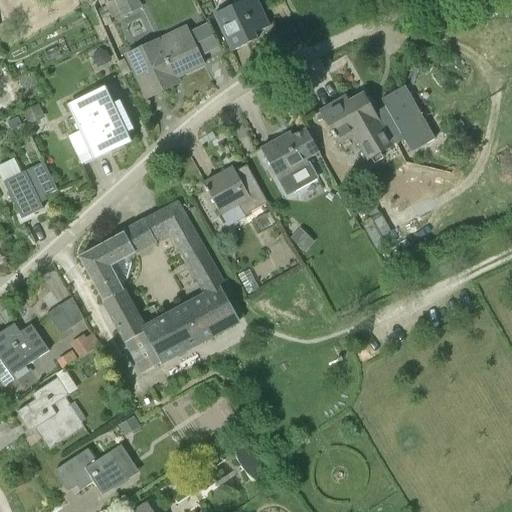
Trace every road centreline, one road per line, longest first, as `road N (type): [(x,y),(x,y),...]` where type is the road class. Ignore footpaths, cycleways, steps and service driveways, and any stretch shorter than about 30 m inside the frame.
road 1 (unclassified): [(420,0),(224,97),(0,293)]
road 2 (track): [(348,331),(511,253)]
